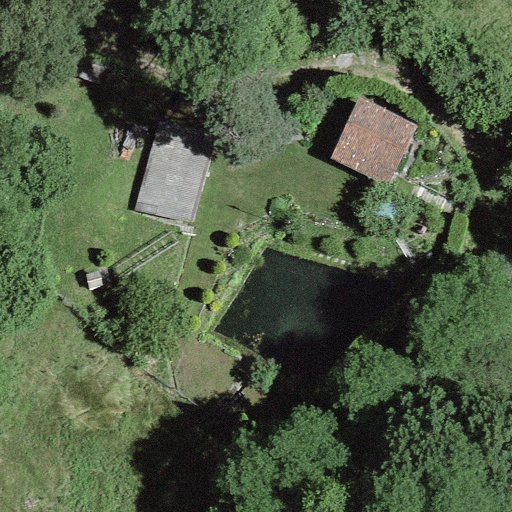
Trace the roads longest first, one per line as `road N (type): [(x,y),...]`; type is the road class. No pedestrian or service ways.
road 1 (track): [(26,0),(189,87),(382,69),(511,180)]
road 2 (track): [(371,511),(337,480),(328,443),(348,404),(511,220)]
